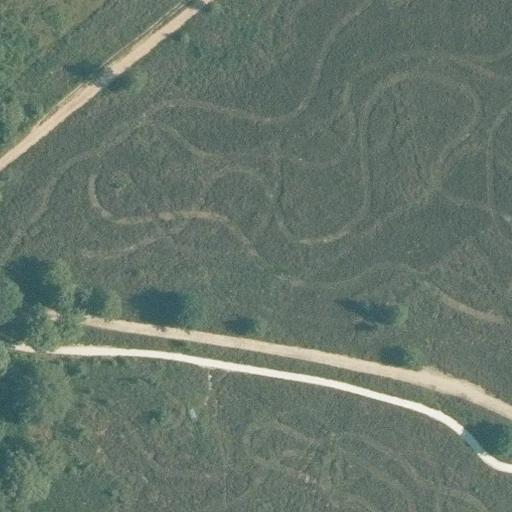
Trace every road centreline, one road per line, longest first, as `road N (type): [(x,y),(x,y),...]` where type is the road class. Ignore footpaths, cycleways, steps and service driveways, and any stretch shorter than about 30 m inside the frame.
road 1 (track): [(511,418),(387,372),(322,359),(55,316),(0,320)]
road 2 (unknown): [(212,0),(0,164)]
